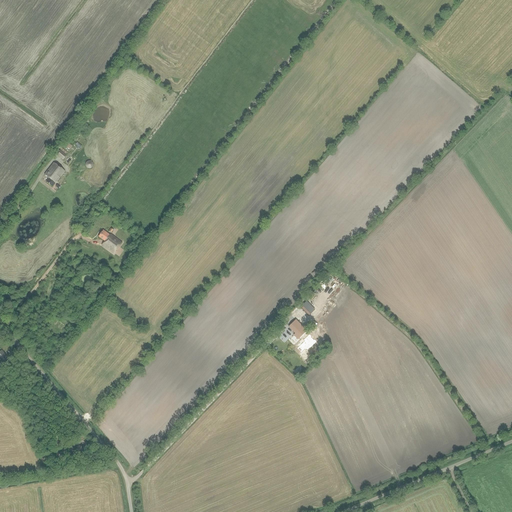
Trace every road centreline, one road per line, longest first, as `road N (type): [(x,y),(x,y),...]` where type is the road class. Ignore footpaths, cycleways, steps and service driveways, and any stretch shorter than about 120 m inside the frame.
road 1 (unclassified): [(131,511),(118,463),(0,324)]
road 2 (track): [(127,484),(277,334)]
road 3 (unclassified): [(342,511),(511,441)]
